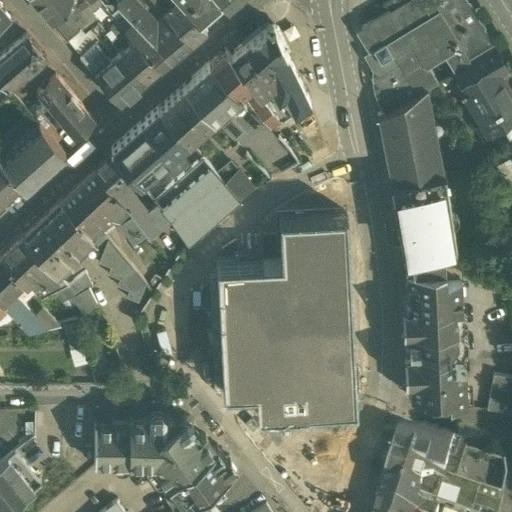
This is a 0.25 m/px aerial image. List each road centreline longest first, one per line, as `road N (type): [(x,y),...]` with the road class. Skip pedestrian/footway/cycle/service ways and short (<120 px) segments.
road 1 (tertiary): [(329,0),(375,199),(389,320),(383,402)]
road 2 (residential): [(256,212),(221,232),(175,301),(174,341),(190,387)]
road 3 (residential): [(260,0),(117,126)]
road 4 (residential): [(190,387),(0,394)]
road 5 (unclassified): [(117,126),(7,0)]
road 6 (residential): [(190,387),(299,511)]
road 7 (residential): [(117,126),(0,236)]
road 8 (residential): [(511,449),(491,429),(383,402)]
